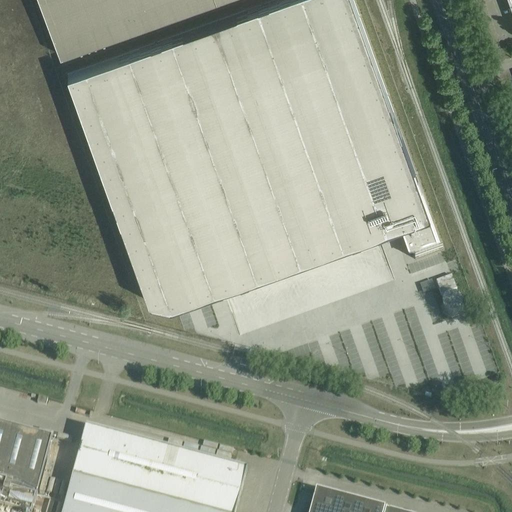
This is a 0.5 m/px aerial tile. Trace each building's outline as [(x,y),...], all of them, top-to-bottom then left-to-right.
[(213,0),(40,0),(60,55),(213,0)] [(353,0),(273,0),(67,74),(148,301),(160,304),(170,306),(352,242),(403,224),(415,259),(442,249),(421,190),(353,0)] [(454,282),(438,288),(443,302),(459,296),(454,282)] [(291,313),(369,331),(370,329),(364,328),(367,316),(294,299),(291,313)] [(46,406),(47,399),(39,397),(37,403),(46,406)] [(0,511),(3,511),(32,511),(52,442),(0,427),(0,511)] [(74,475),(73,478),(202,511),(235,511),(246,472),(233,468),(149,446),(150,440),(138,437),(137,442),(86,429),(85,434),(78,457),(76,467),(74,475)] [(202,511),(73,478),(63,511),(202,511)] [(394,511),(316,491),(310,511),(394,511)]
